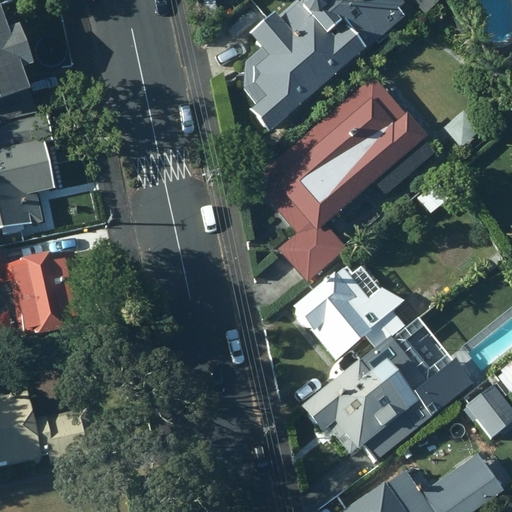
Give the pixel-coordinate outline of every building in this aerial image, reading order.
[(268,134),(404,17),(400,10),(404,5),(399,0),(280,0),(267,12),(272,17),(249,37),(260,50),(244,64),(241,89),(256,107),(250,112),(268,134)] [(484,21),(472,0),(451,0),(468,29),(484,21)] [(0,103),(28,93),(20,70),(31,67),(18,27),(6,30),(0,11),(0,103)] [(427,140),(373,79),(252,183),(297,236),(280,251),(308,285),(348,251),(327,226),(385,177),(396,190),(436,155),(425,142),(427,140)] [(37,195),(54,192),(39,117),(6,123),(11,149),(0,150),(0,233),(42,225),(37,195)] [(0,349),(91,333),(76,255),(9,267),(17,308),(0,310),(0,349)] [(364,289),(345,267),(292,311),(335,362),(366,337),(378,350),(436,302),(426,290),(394,317),(391,313),(404,302),(381,290),(380,294),(371,284),(364,289)] [(422,376),(392,342),(362,365),(360,361),(302,410),(323,434),(328,430),(350,457),(363,446),(378,466),(470,393),(457,377),(446,386),(441,381),(444,379),(442,369),(422,376)] [(505,378),(466,407),(492,441),(511,425),(511,410),(504,400),(511,394),(511,359),(499,370),(505,378)] [(0,477),(109,456),(98,409),(36,421),(30,395),(0,402),(0,477)] [(476,511),(503,493),(476,456),(431,490),(421,475),(405,474),(387,487),(385,484),(347,511),(476,511)]
